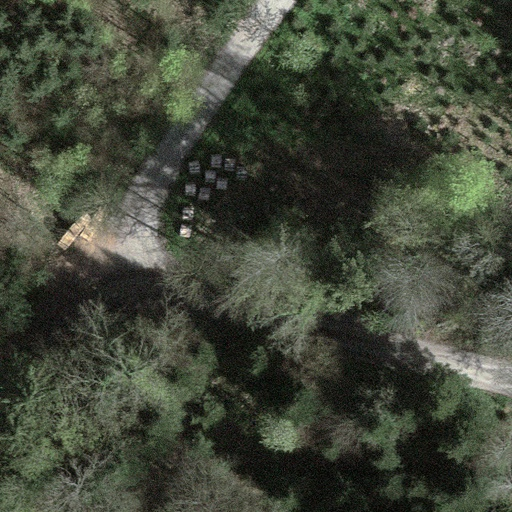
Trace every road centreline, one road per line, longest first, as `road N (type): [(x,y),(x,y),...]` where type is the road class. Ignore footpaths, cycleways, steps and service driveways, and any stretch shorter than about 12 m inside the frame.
road 1 (track): [(511,385),(98,278)]
road 2 (track): [(284,0),(98,278)]
road 3 (track): [(98,278),(0,386)]
